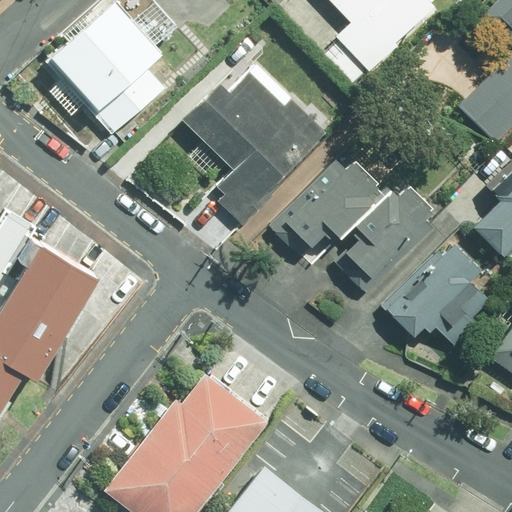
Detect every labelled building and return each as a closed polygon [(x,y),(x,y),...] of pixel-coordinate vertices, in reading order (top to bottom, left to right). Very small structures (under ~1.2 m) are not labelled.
[(155,42),(178,24),(159,0),(111,0),(46,54),(110,132),(168,84),(146,58),(159,47),(155,42)] [(327,0),(350,24),(337,37),(367,70),(438,2),(436,0),(327,0)] [(511,0),(490,0),(478,12),(511,46),(511,54),(479,87),(511,120),(511,0)] [(243,231),(278,196),(271,188),(325,133),(254,62),(228,88),(219,79),(179,119),(188,128),(230,169),(205,194),(243,231)] [(341,158),(333,151),(263,232),(309,272),(333,244),(341,251),(328,266),(362,296),(437,210),(398,177),(388,189),(350,156),(346,152),(341,158)] [(511,157),(487,183),(501,197),(474,224),(498,249),(511,235),(511,157)] [(0,394),(15,369),(27,376),(89,273),(27,236),(39,217),(13,201),(0,223),(0,394)] [(375,308),(410,342),(418,333),(427,341),(435,333),(451,348),(477,322),(471,317),(488,300),(464,277),(471,271),(440,241),(375,308)] [(511,324),(488,361),(511,377),(511,324)] [(189,511),(262,416),(199,369),(107,489),(137,511),(189,511)] [(322,511),(260,464),(223,511),(322,511)]
